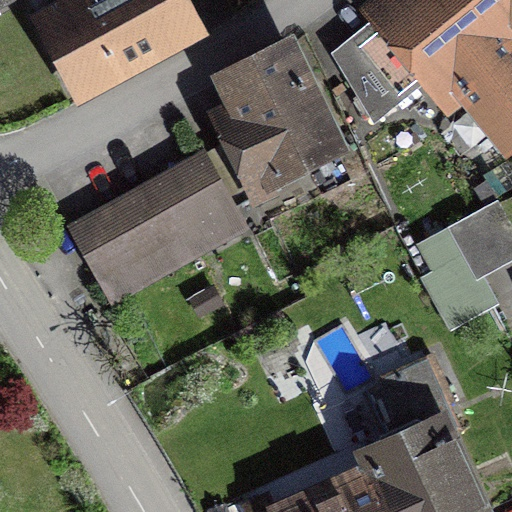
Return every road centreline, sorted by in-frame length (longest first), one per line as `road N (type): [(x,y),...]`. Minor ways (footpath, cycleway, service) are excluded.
road 1 (residential): [(297,0),(214,55),(0,168)]
road 2 (tertiary): [(149,511),(0,273)]
